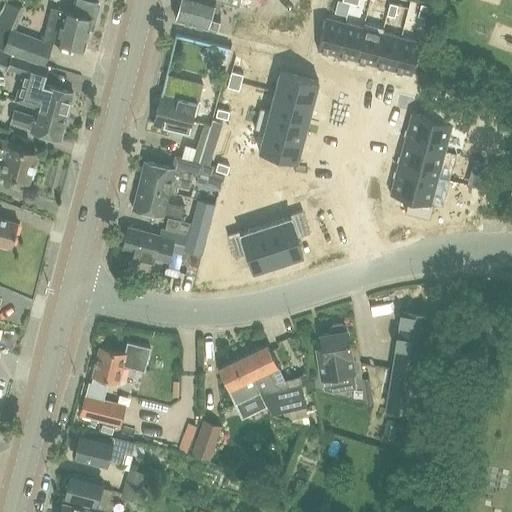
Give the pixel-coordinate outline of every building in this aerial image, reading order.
[(52,40),(56,41),(83,48),(88,27),(92,28),(99,3),(87,0),(76,0),(74,13),(51,7),(42,41),(10,28),(2,50),(44,64),(52,40)] [(218,0),(181,0),(176,21),(217,31),(221,16),(218,15),(222,1),(218,0)] [(397,1),(392,0),(389,0),(386,11),(394,13),(397,1)] [(426,17),(428,6),(421,3),(418,15),(426,17)] [(336,52),(345,20),(327,15),(317,47),(336,52)] [(356,58),(364,25),(345,20),(336,52),(356,58)] [(374,62),(383,30),(364,25),(356,58),(374,62)] [(394,68),(401,35),(383,30),(374,62),(394,68)] [(412,73),(420,40),(401,35),(394,68),(412,73)] [(13,100),(37,108),(38,105),(68,115),(74,90),(44,83),(48,67),(11,55),(9,59),(8,67),(22,72),(13,100)] [(312,97),(318,78),(283,69),(277,88),(312,97)] [(231,70),(228,77),(240,81),(243,73),(231,70)] [(189,132),(195,112),(202,81),(166,73),(153,123),(189,132)] [(240,81),(228,77),(227,85),(238,88),(240,81)] [(306,117),(312,97),(277,88),(271,108),(306,117)] [(429,110),(409,104),(402,131),(443,142),(450,115),(452,115),(455,103),(432,97),(429,110)] [(62,138),(68,115),(38,105),(37,108),(36,114),(14,108),(10,123),(32,129),(31,130),(62,138)] [(214,108),(212,116),(224,118),(226,111),(214,108)] [(301,137),(306,117),(271,108),(266,128),(301,137)] [(215,148),(224,120),(214,117),(211,126),(205,124),(198,143),(215,148)] [(296,156),(301,137),(266,128),(254,160),(276,165),(280,152),(296,156)] [(436,169),(443,142),(402,131),(394,159),(436,169)] [(0,177),(1,173),(29,181),(36,153),(8,145),(10,139),(0,137),(0,177)] [(444,160),(457,160),(458,140),(445,140),(444,160)] [(484,159),(485,152),(474,149),(472,156),(484,159)] [(429,196),(436,169),(394,159),(386,186),(407,191),(404,204),(428,209),(431,196),(429,196)] [(169,191),(176,193),(178,183),(189,186),(192,174),(174,170),(175,167),(145,160),(139,183),(169,191)] [(214,165),(202,162),(196,183),(219,190),(224,174),(213,171),(214,165)] [(228,172),(230,166),(220,162),(218,169),(228,172)] [(167,200),(169,191),(139,183),(133,207),(163,215),(164,211),(181,216),(184,204),(167,200)] [(188,234),(206,238),(216,202),(197,198),(191,221),(168,216),(165,228),(188,234)] [(311,232),(304,209),(291,213),(292,217),(267,225),(278,264),(303,255),(298,236),(311,232)] [(18,221),(0,216),(0,242),(12,246),(18,221)] [(253,271),(278,264),(267,225),(242,232),(240,228),(227,232),(234,254),(247,250),(253,271)] [(153,258),(153,257),(168,260),(171,248),(157,244),(160,234),(129,226),(123,247),(135,250),(134,254),(153,258)] [(206,238),(188,234),(184,248),(181,258),(186,267),(197,270),(201,252),(203,252),(206,238)] [(405,305),(387,409),(427,416),(444,311),(405,305)] [(317,347),(322,375),(324,388),(333,390),(356,386),(347,329),(345,329),(345,325),(341,322),(333,323),(330,327),(331,332),(320,333),(323,347),(317,347)] [(126,352),(101,345),(98,359),(94,361),(92,367),(95,371),(94,374),(118,380),(123,362),(146,369),(152,345),(128,340),(126,352)] [(277,364),(267,343),(243,355),(260,391),(266,402),(270,401),(273,413),(306,405),(301,385),(282,390),(273,383),(267,369),(277,364)] [(260,391),(243,355),(218,367),(236,403),(260,391)] [(113,421),(117,406),(117,405),(85,397),(80,413),(113,421)] [(210,458),(221,425),(202,419),(191,452),(210,458)] [(189,421),(186,429),(195,432),(197,424),(189,421)] [(110,439),(81,432),(79,440),(75,442),(73,450),(76,453),(75,456),(106,463),(108,458),(121,461),(123,452),(132,455),(137,441),(111,434),(110,439)] [(130,467),(126,480),(149,487),(153,473),(130,467)] [(109,499),(111,488),(100,486),(102,479),(71,472),(70,476),(66,475),(64,485),(68,486),(65,496),(96,503),(96,506),(111,510),(113,500),(109,499)] [(149,487),(126,480),(121,495),(144,502),(147,492),(149,487)] [(94,511),(95,511),(63,503),(60,511),(94,511)]
